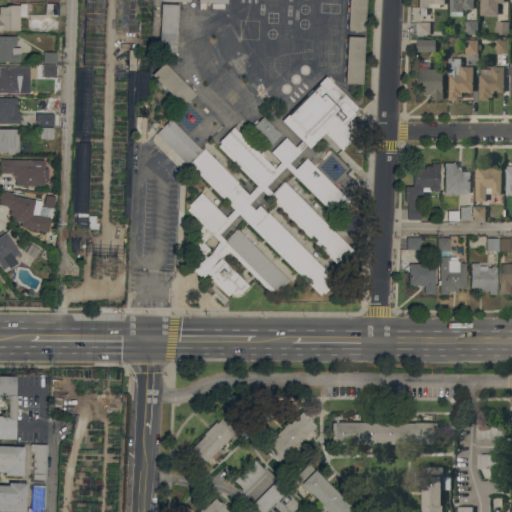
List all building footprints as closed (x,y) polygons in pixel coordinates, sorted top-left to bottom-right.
[(365,0),(364,30),(347,29),(348,0),(365,0)] [(444,0),(444,4),(440,4),(440,7),(428,7),(428,8),(427,8),(427,15),(419,14),(419,8),(417,8),(417,0),(444,0)] [(473,0),(473,9),(463,9),(463,11),(463,16),(450,15),(450,11),(449,11),(449,0),(473,0)] [(504,0),(504,2),(498,2),(498,15),(479,15),(480,1),(480,0),(504,0)] [(20,30),(0,30),(0,6),(6,6),(7,5),(19,5),(20,3),(26,3),(26,16),(20,16),(20,30)] [(46,3),(59,3),(59,14),(45,14),(46,3)] [(176,51),(159,50),(161,3),(178,4),(176,51)] [(477,34),(465,34),(465,20),(478,21),(477,34)] [(429,34),(426,34),(426,36),(417,36),(417,34),(416,34),(416,21),(430,22),(429,34)] [(508,34),(496,34),(496,21),(509,21),(508,34)] [(0,60),(0,34),(17,35),(17,40),(16,40),(16,45),(13,45),(13,46),(21,46),(20,61),(0,60)] [(362,83),(345,82),(347,35),(364,36),(362,83)] [(188,42),(201,36),(218,72),(205,78),(188,42)] [(435,39),(435,51),(416,51),(416,39),(435,39)] [(477,53),(465,53),(465,40),(478,40),(477,53)] [(508,54),(496,54),(496,40),(508,40),(508,54)] [(129,48),(137,49),(135,70),(128,69),(129,48)] [(56,63),(43,62),(43,51),(57,51),(56,63)] [(472,92),(462,92),(462,96),(458,96),(458,99),(448,99),(448,96),(449,75),(448,75),(448,58),(461,58),(461,66),(473,66),(472,92)] [(152,74),(165,62),(196,92),(183,105),(152,74)] [(418,94),(418,83),(417,83),(417,68),(418,63),(419,62),(421,62),(424,63),(427,63),(429,64),(429,69),(442,69),(442,91),(443,91),(443,99),(431,99),(431,94),(418,94)] [(56,77),(42,77),(43,65),(56,65),(56,77)] [(0,66),(29,66),(29,78),(31,78),(31,84),(19,84),(19,91),(0,91),(0,66)] [(503,92),(492,92),(492,97),(488,97),(488,100),(479,100),(479,74),(480,74),(480,67),(491,67),(503,67),(503,92)] [(282,120),(288,114),(289,115),(308,95),(307,93),(312,88),(313,90),(318,85),(317,84),(326,75),(358,108),(354,112),(355,114),(349,120),(360,131),(342,149),(325,132),(309,147),(307,145),(302,140),(282,120)] [(0,96),(17,97),(17,102),(15,102),(15,105),(18,105),(18,114),(20,114),(20,122),(0,122),(0,96)] [(54,113),(53,125),(40,124),(41,112),(54,113)] [(281,133),(270,144),(252,126),(263,115),(281,133)] [(230,222),(237,229),(238,228),(289,279),(275,293),(273,290),(271,293),(229,250),(221,257),(249,286),(241,294),(238,295),(233,295),(230,292),(227,294),(206,272),(201,277),(182,258),(198,242),(191,235),(203,224),(187,208),(189,206),(188,205),(201,191),(226,217),(234,209),(194,168),(193,169),(156,133),(171,118),(202,149),(204,147),(238,182),(238,183),(249,194),(257,185),(218,145),(220,143),(218,141),(233,126),(274,168),(281,161),(271,151),(286,136),(296,146),(302,140),(307,145),(300,151),(349,200),(335,215),(286,166),(277,174),(284,181),(352,249),(339,262),(338,260),(335,262),(262,189),(253,198),(267,212),(268,212),(336,280),(323,292),(321,295),(239,213),(230,222)] [(0,127),(19,128),(18,153),(5,153),(5,152),(0,152),(0,127)] [(53,127),(53,139),(39,138),(40,127),(53,127)] [(273,156),(265,148),(260,153),(267,161),(273,156)] [(0,158),(44,159),(44,168),(48,168),(48,177),(44,177),(44,185),(16,184),(16,178),(15,178),(15,175),(11,175),(12,172),(0,172),(0,158)] [(470,194),(444,193),(444,166),(444,162),(455,162),(455,167),(462,167),(461,171),(470,172),(470,194)] [(475,166),(474,166),(474,162),(483,162),(483,165),(494,166),(494,168),(502,168),(502,173),(500,173),(500,195),(491,195),(491,193),(486,193),(485,201),(475,201),(475,166)] [(408,201),(405,201),(405,185),(413,186),(413,169),(421,169),(421,168),(424,168),(424,165),(431,165),(431,163),(439,163),(439,171),(438,171),(438,185),(439,185),(439,189),(437,189),(437,191),(433,191),(433,189),(430,189),(430,191),(422,191),(422,202),(420,202),(420,218),(407,218),(408,201)] [(21,225),(22,221),(10,219),(11,214),(9,214),(10,209),(8,208),(8,205),(0,203),(0,189),(13,192),(12,194),(34,199),(35,199),(42,200),(39,214),(48,216),(47,217),(50,218),(48,231),(21,225)] [(471,219),(460,219),(460,206),(472,206),(471,219)] [(485,219),(473,219),(473,206),(485,206),(485,219)] [(20,252),(14,256),(18,262),(10,267),(8,265),(2,269),(0,266),(0,233),(1,235),(6,231),(20,252)] [(406,249),(406,236),(420,236),(420,249),(406,249)] [(437,251),(437,236),(449,236),(449,250),(448,250),(448,256),(457,256),(457,261),(460,261),(460,262),(465,262),(465,287),(458,287),(458,290),(447,290),(447,293),(439,293),(439,284),(438,284),(438,279),(439,279),(439,251),(437,251)] [(498,250),(496,251),(496,257),(489,257),(489,250),(486,251),(486,238),(498,237),(498,250)] [(511,250),(500,250),(500,238),(511,238),(511,250)] [(470,262),(479,262),(479,265),(487,265),(487,267),(491,267),(491,265),(496,265),(496,271),(496,294),(488,293),(488,290),(475,290),(475,287),(470,287),(470,262)] [(434,293),(423,293),(424,285),(411,285),(411,284),(408,284),(408,263),(435,263),(434,293)] [(501,263),(511,263),(511,294),(501,294),(501,263)] [(15,438),(0,438),(0,415),(7,415),(7,398),(0,398),(0,375),(15,375),(15,438)] [(206,461),(202,456),(200,458),(195,452),(196,451),(192,447),(205,434),(203,433),(215,421),(217,422),(229,410),(243,424),(236,431),(206,461)] [(279,461),(275,457),(273,459),(268,454),(270,452),(265,447),(277,435),(276,434),(288,422),(289,423),(302,411),(305,414),(307,413),(313,419),(311,420),(316,425),(279,461)] [(435,422),(435,444),(331,444),(331,422),(435,422)] [(506,424),(506,439),(476,439),(477,424),(506,424)] [(34,450),(30,450),(30,444),(47,445),(45,479),(32,478),(34,450)] [(0,445),(23,447),(22,475),(3,474),(3,471),(0,470),(0,445)] [(506,453),(506,469),(477,469),(477,453),(506,453)] [(244,490),(234,479),(255,459),(265,470),(244,490)] [(327,511),(320,505),(321,503),(311,493),(310,494),(293,477),(309,462),(357,511),(327,511)] [(422,511),(422,466),(443,466),(443,476),(450,476),(450,490),(443,490),(443,491),(441,491),(441,505),(443,505),(443,511),(422,511)] [(264,511),(262,511),(253,503),(278,478),(288,488),(264,511)] [(0,484),(8,485),(8,483),(26,484),(24,511),(0,511),(0,484)] [(27,511),(28,507),(31,507),(32,484),(45,484),(44,511),(27,511)] [(197,511),(201,508),(203,509),(215,497),(220,502),(221,500),(226,505),(225,506),(229,511),(227,511),(197,511)]
